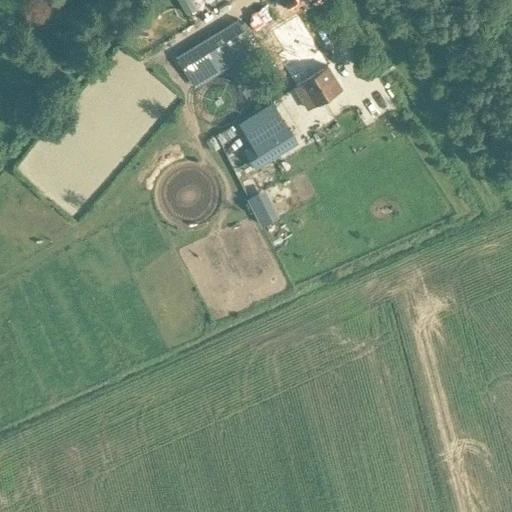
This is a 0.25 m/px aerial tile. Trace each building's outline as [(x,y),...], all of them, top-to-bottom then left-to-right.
[(199,5),(195,0),(179,0),(187,13),(199,5)] [(296,85),(328,65),(298,17),(272,32),(290,61),(283,65),(296,85)] [(237,19),(176,57),(188,77),(250,40),(237,19)] [(328,65),(296,85),(310,109),(342,88),(328,65)] [(271,101),(237,122),(251,144),(243,149),(255,167),(297,141),(271,101)] [(278,172),(251,184),(255,193),(256,194),(282,181),(278,172)] [(262,192),(249,199),(262,224),(274,217),(262,192)]
